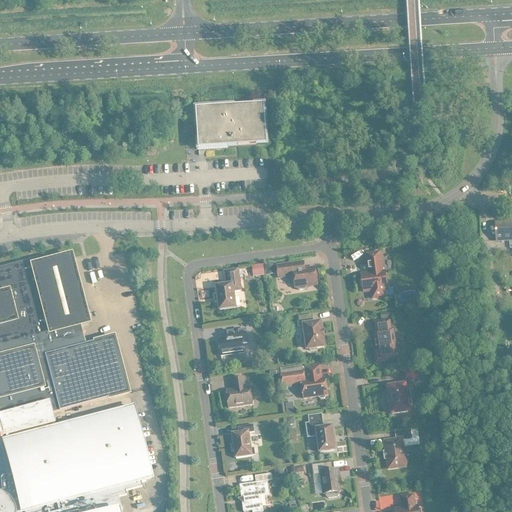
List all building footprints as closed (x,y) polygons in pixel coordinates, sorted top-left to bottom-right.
[(206,138),(207,138),(208,144),(213,144),(213,146),(275,143),(272,103),(204,107),(206,138)] [(498,240),(511,239),(511,222),(511,223),(511,221),(502,221),(503,223),(497,223),(498,240)] [(421,243),(407,246),(408,251),(415,250),(416,254),(422,253),(421,243)] [(386,272),(384,272),(381,252),(368,254),(370,270),(371,270),(372,274),(362,275),(363,280),(361,281),(362,286),(364,287),(365,292),(373,291),(374,299),(386,297),(384,282),(387,281),(386,272)] [(0,400),(3,414),(50,401),(53,413),(130,393),(115,336),(85,344),(80,325),(89,323),(72,255),(38,264),(37,260),(0,269),(0,400)] [(274,261),(266,263),(268,275),(276,273),(274,261)] [(264,264),(253,265),(254,275),(256,274),(256,276),(265,275),(264,264)] [(316,268),(295,271),(294,264),(278,266),(279,277),(292,276),(293,285),(300,290),(308,289),(308,286),(318,284),(316,268)] [(219,295),(216,295),(217,303),(220,302),(221,310),(237,308),(234,292),(242,291),(240,276),(239,269),(226,271),(227,278),(227,285),(218,287),(219,295)] [(318,348),(325,347),(324,338),(323,338),(322,332),(323,332),(322,323),(315,324),(313,314),(299,316),(301,327),(305,326),(306,334),(303,334),(304,341),(307,341),(309,349),(311,349),(311,351),(318,350),(318,348)] [(375,338),(377,338),(377,342),(376,342),(377,350),(376,352),(377,362),(379,363),(385,362),(387,360),(396,359),(395,350),(397,350),(395,330),(393,330),(391,321),(375,323),(376,332),(375,332),(375,338)] [(230,331),(231,337),(230,337),(228,339),(220,340),(222,356),(245,353),(243,344),(248,343),(246,329),(230,331)] [(321,366),(306,368),(306,369),(304,369),(303,365),(281,369),(284,385),(286,385),(286,386),(288,388),(292,387),(293,385),(293,384),(302,383),(304,399),(320,396),(320,397),(322,399),(325,398),(327,396),(327,395),(329,395),(326,378),(322,379),(321,375),(322,374),(321,366)] [(404,372),(405,382),(418,380),(417,370),(404,372)] [(235,390),(227,391),(230,408),(254,405),(251,387),(247,388),(246,377),(233,379),(234,386),(235,390)] [(389,387),(391,399),(393,414),(410,412),(406,385),(389,387)] [(50,401),(3,414),(0,414),(0,511),(119,511),(123,510),(119,497),(128,495),(127,491),(143,487),(142,481),(152,478),(134,407),(57,427),(53,413),(50,401)] [(294,403),(286,404),(288,415),(295,414),(294,403)] [(310,423),(307,423),(309,438),(318,436),(321,453),(337,450),(333,427),(323,428),(321,414),(309,416),(310,423)] [(233,435),(237,458),(253,456),(253,455),(255,454),(255,449),(252,449),(249,433),(255,432),(254,425),(238,427),(239,434),(233,435)] [(386,442),(390,468),(406,466),(403,440),(413,439),(411,430),(396,432),(398,440),(386,442)] [(333,462),(313,465),(314,476),(322,475),(325,494),(330,493),(332,495),(336,494),(337,492),(342,491),(340,482),(339,482),(339,479),(341,479),(339,469),(334,470),(333,462)] [(304,465),(294,467),(295,473),(303,472),(305,470),(304,465)] [(257,483),(241,485),(243,499),(244,499),(245,502),(243,502),(244,511),(253,511),(260,511),(265,511),(262,496),(270,495),(268,481),(274,480),(273,474),(256,476),(257,483)] [(405,508),(396,510),(395,511),(421,511),(421,509),(419,509),(419,507),(416,507),(414,495),(402,497),(403,505),(404,504),(405,508)] [(298,511),(296,501),(290,502),(291,511),(298,511)]
